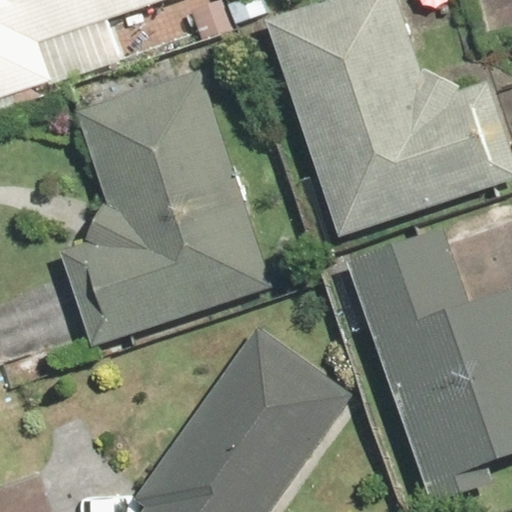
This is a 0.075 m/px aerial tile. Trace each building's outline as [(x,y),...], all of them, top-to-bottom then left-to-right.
[(0,0),(0,102),(124,57),(111,21),(168,0),(0,0)] [(425,78),(398,0),(343,0),(269,25),(343,240),(511,182),(511,147),(489,80),(462,90),(454,68),(425,78)] [(100,239),(61,252),(91,347),(272,289),(205,78),(86,116),(116,209),(93,217),(100,239)] [(511,296),(475,309),(448,231),(352,263),(434,507),(499,485),(493,467),(511,460),(511,296)] [(254,327),(137,500),(148,507),(145,511),(277,511),(356,396),(254,327)]
